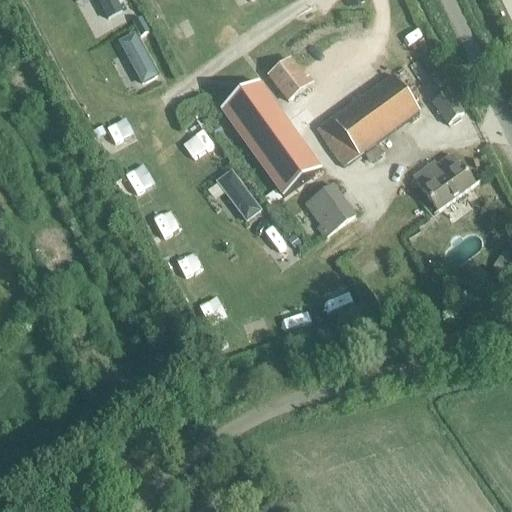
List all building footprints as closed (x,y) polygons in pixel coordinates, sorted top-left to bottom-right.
[(267,78),(288,105),(312,87),(291,60),(267,78)] [(318,134),(344,170),(420,114),(393,79),(318,134)] [(258,86),(219,115),(281,200),(319,171),(258,86)] [(433,106),(449,128),(466,116),(450,94),(433,106)] [(459,166),(457,168),(450,158),(437,168),(435,165),(415,180),(418,183),(416,184),(438,214),(474,187),(459,166)] [(317,231),(325,242),(357,219),(334,187),(305,208),(320,228),(317,231)]
